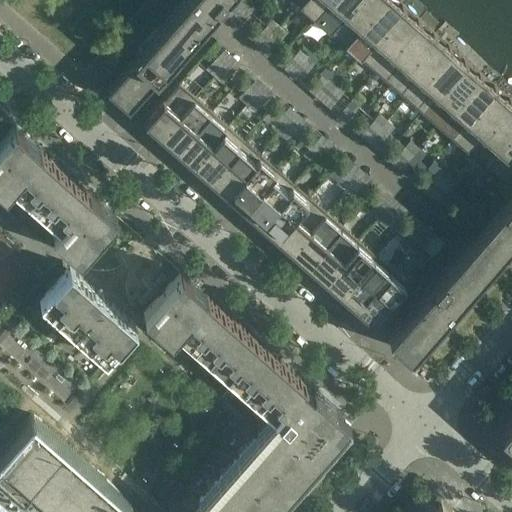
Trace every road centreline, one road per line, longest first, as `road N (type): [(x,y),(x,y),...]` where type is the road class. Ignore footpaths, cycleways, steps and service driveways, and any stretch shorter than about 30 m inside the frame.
road 1 (residential): [(422,426),(0,54)]
road 2 (residential): [(422,426),(511,327)]
